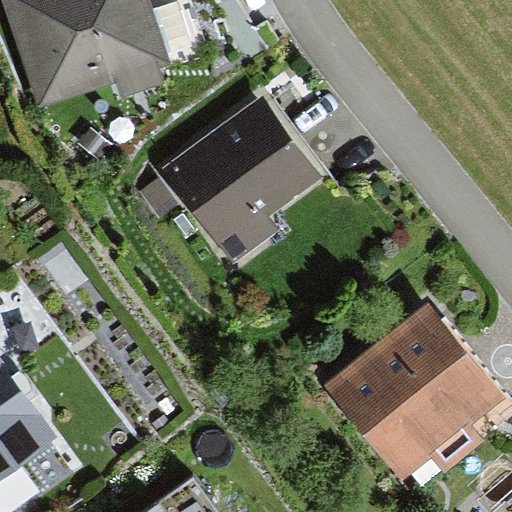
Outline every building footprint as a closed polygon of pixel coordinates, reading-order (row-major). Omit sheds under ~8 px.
[(7,0),(44,106),(117,80),(122,95),(161,82),(156,67),(169,62),(147,0),(7,0)] [(323,174),(266,95),(161,171),(230,264),(276,230),(266,215),(323,174)] [(498,396),(434,315),(341,388),(405,469),(498,396)] [(0,468),(61,423),(0,340),(0,468)] [(199,511),(181,487),(145,511),(199,511)]
